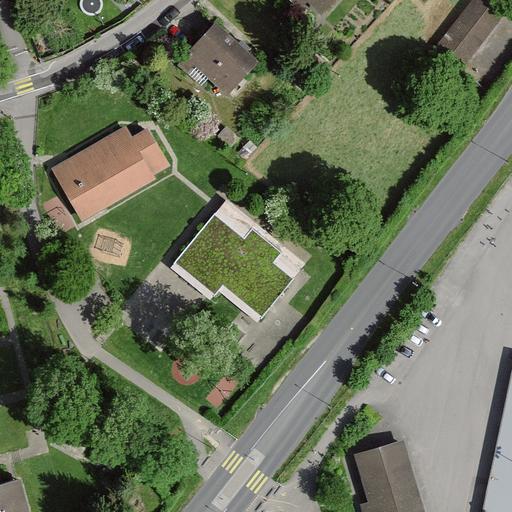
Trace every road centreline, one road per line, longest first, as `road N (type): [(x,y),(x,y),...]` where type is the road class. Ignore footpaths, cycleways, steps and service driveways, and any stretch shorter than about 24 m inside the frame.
road 1 (primary): [(243,472),(511,130)]
road 2 (residential): [(165,0),(77,67),(0,91)]
